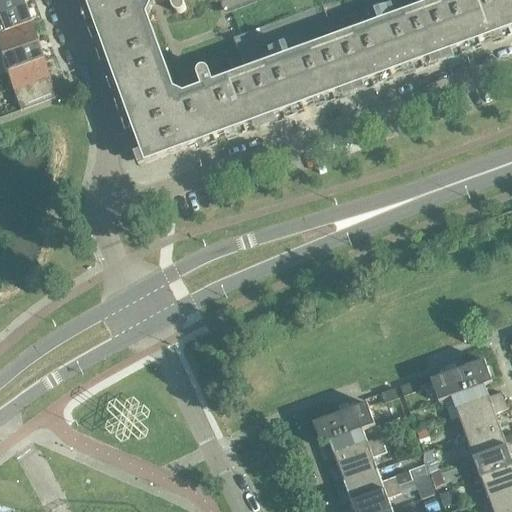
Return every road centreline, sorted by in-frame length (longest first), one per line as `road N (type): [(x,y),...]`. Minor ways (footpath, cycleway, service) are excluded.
road 1 (residential): [(101,184),(146,196),(511,66)]
road 2 (tertiary): [(414,198),(245,242),(132,290)]
road 3 (tertiary): [(151,327),(414,198)]
road 4 (residential): [(245,511),(151,327)]
road 5 (residential): [(101,184),(105,128),(61,0)]
road 6 (tertiary): [(0,416),(73,366),(151,327)]
road 7 (tertiary): [(132,290),(0,382)]
